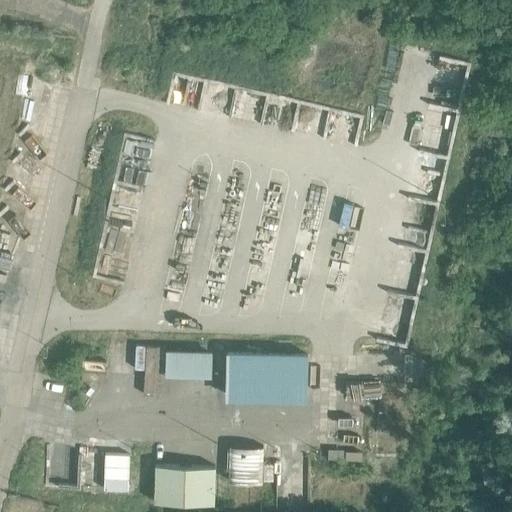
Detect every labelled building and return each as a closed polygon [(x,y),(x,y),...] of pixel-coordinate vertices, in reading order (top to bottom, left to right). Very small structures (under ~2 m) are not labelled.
[(211,374),(212,347),(136,344),(135,369),(141,369),(140,390),(163,391),(164,372),(211,374)] [(227,348),(226,396),(306,398),(307,350),(227,348)] [(229,444),(229,480),(263,481),(264,445),(229,444)] [(214,503),(215,465),(154,463),(153,501),(214,503)] [(104,489),(128,490),(129,466),(105,465),(104,489)]
